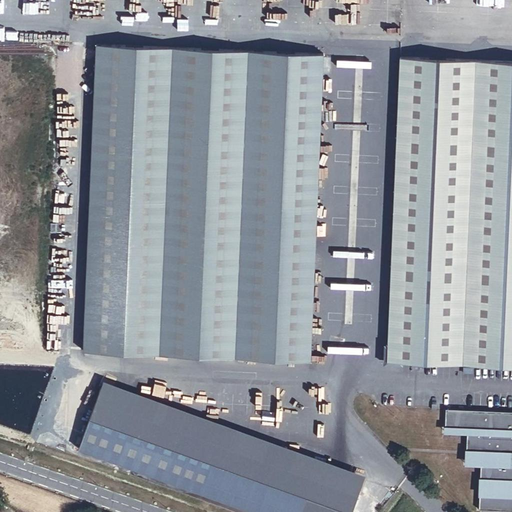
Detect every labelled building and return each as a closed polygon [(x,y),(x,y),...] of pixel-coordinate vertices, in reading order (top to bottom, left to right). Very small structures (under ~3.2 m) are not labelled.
[(319,53),(94,45),(84,353),(308,361),(319,53)] [(511,60),(395,56),(386,344),(385,360),(402,361),(511,365),(511,60)] [(385,360),(386,344),(381,344),(381,365),(401,366),(402,361),(385,360)] [(511,409),(443,407),(443,426),(465,427),(465,431),(464,449),(479,450),(479,462),(477,507),(511,508),(511,409)] [(79,450),(118,464),(126,440),(173,456),(165,480),(256,511),(300,511),(307,495),(90,420),(79,450)] [(126,440),(118,464),(165,480),(173,456),(126,440)] [(479,450),(464,449),(464,462),(479,462),(479,450)]
